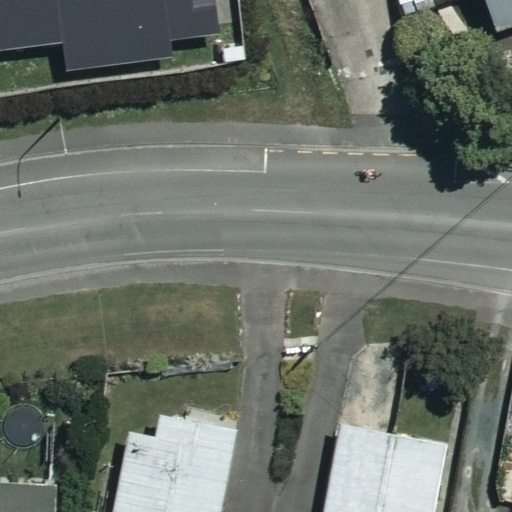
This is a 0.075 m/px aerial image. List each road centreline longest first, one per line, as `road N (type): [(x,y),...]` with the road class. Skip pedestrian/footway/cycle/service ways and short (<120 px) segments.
road 1 (tertiary): [(511,229),(272,211),(145,212),(0,233)]
road 2 (unknown): [(250,136),(207,0)]
